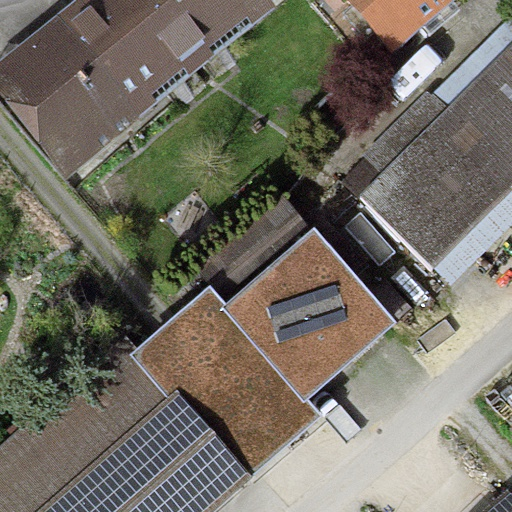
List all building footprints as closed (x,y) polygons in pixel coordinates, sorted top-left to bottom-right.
[(252,2),(249,0),(118,0),(9,89),(75,171),(94,155),(81,140),(252,2)] [(346,0),(392,52),(451,0),(346,0)] [(431,274),(511,194),(511,53),(361,203),(431,274)] [(372,314),(313,246),(230,317),(290,386),(372,314)] [(127,349),(0,460),(0,511),(209,511),(243,482),(127,349)] [(493,511),(511,511),(511,507),(506,501),(493,511)]
